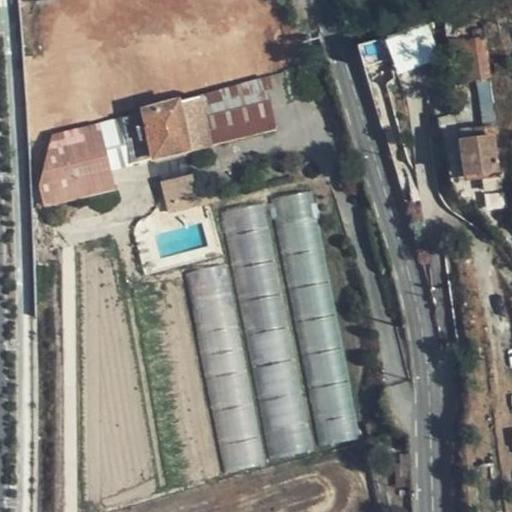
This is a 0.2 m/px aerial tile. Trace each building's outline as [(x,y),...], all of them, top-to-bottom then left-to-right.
[(431,24),(387,38),(399,73),(442,58),(431,24)] [(384,36),(352,42),(360,71),(390,63),(384,36)] [(491,70),(485,38),(450,43),(456,83),(491,78),(491,70)] [(286,72),(97,125),(110,174),(276,126),(270,106),(294,99),(286,72)] [(97,125),(58,136),(50,158),(45,174),(38,194),(110,174),(97,125)] [(501,173),(496,135),(461,140),(466,177),(501,173)] [(163,181),(170,211),(200,203),(192,174),(163,181)] [(311,192),(276,200),(323,444),(362,436),(311,192)] [(224,212),(272,456),(313,448),(267,203),(224,212)] [(266,462),(227,266),(189,275),(228,471),(266,462)]
